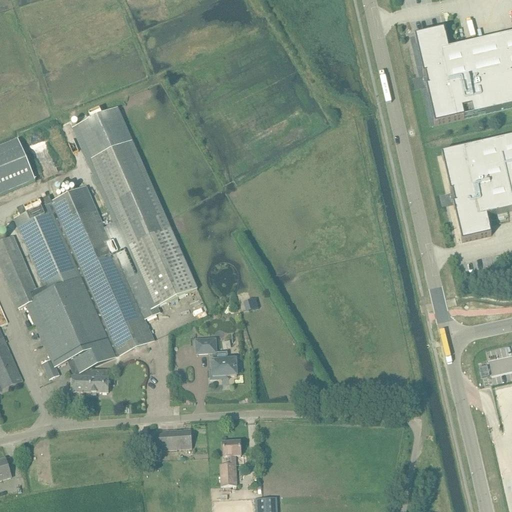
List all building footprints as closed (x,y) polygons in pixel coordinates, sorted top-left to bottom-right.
[(511,108),(511,36),(448,51),(445,37),(444,31),(415,38),(416,44),(417,44),(423,71),(422,71),(423,76),(426,76),(427,79),(423,80),(424,85),(428,84),(428,88),(426,88),(427,93),(428,93),(434,120),(435,126),(464,120),(464,119),(511,108)] [(104,229),(144,321),(159,314),(157,310),(197,292),(132,144),(117,110),(102,116),(100,110),(85,116),(88,122),(72,130),(115,223),(104,229)] [(511,139),(442,155),(443,161),(444,161),(450,189),(449,189),(450,194),(453,193),(454,196),(450,197),(451,203),(455,202),(455,205),(453,206),(454,210),(455,210),(461,238),(462,244),(491,237),(490,231),(487,217),(511,211),(511,139)] [(18,141),(0,148),(0,196),(35,182),(18,141)] [(55,371),(74,363),(80,376),(154,343),(144,321),(104,229),(86,189),(52,204),(49,198),(17,212),(20,218),(15,221),(43,287),(35,290),(12,239),(0,243),(0,267),(18,310),(27,306),(55,371)] [(258,309),(256,299),(246,302),(249,312),(258,309)] [(0,384),(3,392),(22,383),(0,332),(0,384)] [(215,341),(195,342),(196,356),(211,355),(212,372),(210,372),(211,382),(222,381),(222,379),(237,378),(236,369),(239,369),(238,359),(227,360),(226,354),(216,355),(215,341)] [(50,362),(43,366),(50,381),(57,378),(50,362)] [(108,372),(96,371),(96,379),(72,378),(71,393),(108,395),(109,380),(107,380),(108,372)] [(192,451),(191,432),(152,434),(153,453),(192,451)] [(241,454),(240,444),(223,444),(224,459),(228,459),(228,467),(220,467),(221,488),(237,488),(235,458),(241,458),(241,454)] [(0,482),(11,479),(5,460),(0,461),(0,482)] [(275,511),(275,500),(260,501),(261,511),(275,511)]
